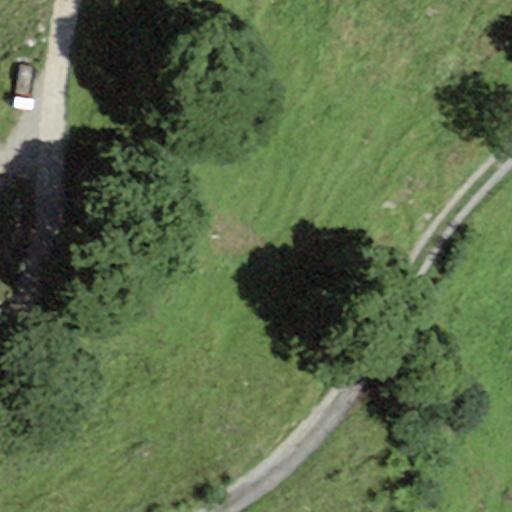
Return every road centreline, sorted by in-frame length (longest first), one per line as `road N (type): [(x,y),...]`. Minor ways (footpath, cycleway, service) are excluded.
road 1 (track): [(511,159),(442,234),(358,392),(225,511)]
road 2 (track): [(0,342),(40,288),(74,0)]
